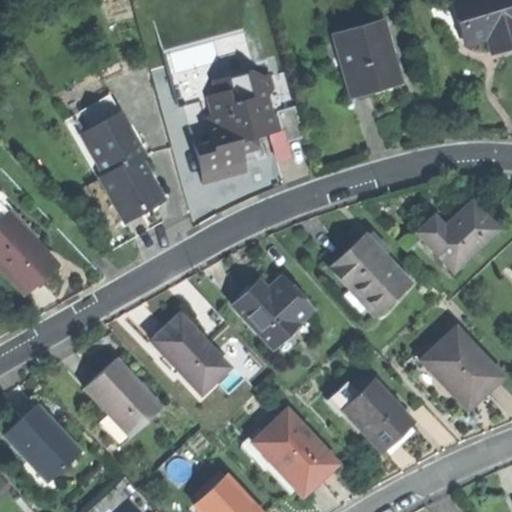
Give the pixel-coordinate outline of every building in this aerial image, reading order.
[(511,0),(460,0),(453,3),(466,44),(483,38),(499,33),(504,49),(511,46),(511,0)] [(386,90),(403,87),(389,18),(342,27),(349,61),(343,63),(349,93),(373,88),(373,93),(386,90)] [(205,83),(207,83),(205,70),(176,73),(179,102),(206,100),(205,83)] [(242,160),(262,154),(256,134),(272,129),(268,114),(273,94),(270,84),(252,89),(246,71),(224,78),(229,92),(210,97),(217,118),(206,121),(210,134),(192,140),(204,180),(224,174),(245,168),(242,160)] [(70,117),(80,135),(118,113),(108,94),(70,117)] [(276,112),(284,142),(303,137),(294,107),(276,112)] [(94,159),(105,177),(137,159),(143,155),(118,113),(80,135),(94,159)] [(100,180),(123,220),(145,207),(161,198),(137,159),(105,177),(100,180)] [(414,233),(450,272),(495,231),(470,203),(453,219),(442,229),(431,217),(414,233)] [(0,219),(0,265),(26,293),(42,278),(58,263),(8,211),(0,219)] [(327,268),(372,316),(408,282),(363,234),(346,251),(327,268)] [(231,305),(271,347),(310,310),(279,277),(267,288),(259,280),(246,292),(231,305)] [(149,339),(199,393),(227,367),(176,313),(162,326),(149,339)] [(417,361),(457,404),(475,387),(482,394),(499,378),(452,328),(417,361)] [(82,387),(128,437),(161,408),(114,358),(98,373),(82,387)] [(341,410),(378,449),(394,435),(410,420),(372,380),(341,410)] [(475,401),(482,394),(475,387),(457,404),(464,411),(475,401)] [(3,434),(47,481),(79,452),(35,405),(19,420),(3,434)] [(251,441),(302,496),(313,486),(322,477),(317,471),(332,457),(286,408),(251,441)] [(203,483),(208,489),(225,473),(220,467),(203,483)] [(201,511),(261,511),(225,473),(208,489),(193,503),(201,511)]
